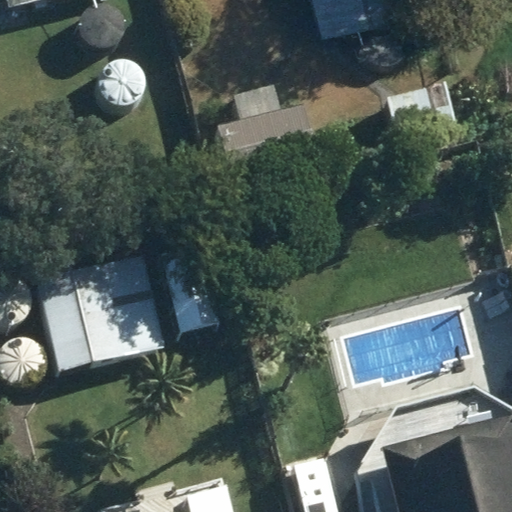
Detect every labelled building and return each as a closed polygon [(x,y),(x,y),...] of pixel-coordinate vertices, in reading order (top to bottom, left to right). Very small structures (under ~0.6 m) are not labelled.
[(1,0),(9,26),(108,0),(1,0)] [(314,0),(324,35),(437,7),(435,0),(314,0)] [(442,97),(387,114),(402,163),(457,145),(442,97)] [(230,202),(318,179),(303,121),(275,128),(270,104),(232,112),(238,137),(214,143),(230,202)] [(57,389),(161,363),(139,271),(35,297),(57,389)] [(511,511),(511,452),(510,445),(378,479),(387,511),(511,511)]
